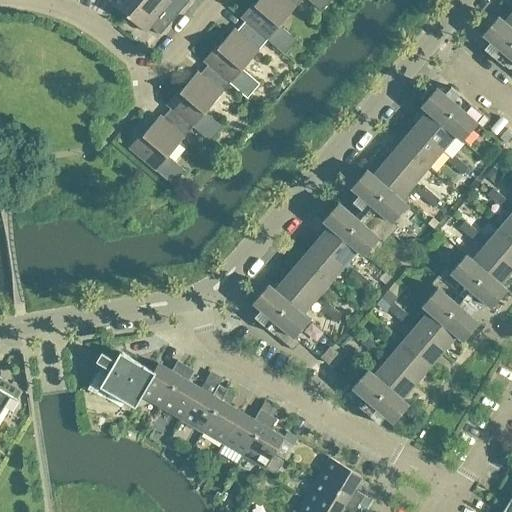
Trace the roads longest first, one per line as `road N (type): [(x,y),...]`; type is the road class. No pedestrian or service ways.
road 1 (residential): [(196,297),(218,284),(436,35)]
road 2 (residential): [(394,455),(206,337),(196,297)]
road 3 (residential): [(32,0),(81,14),(155,76),(219,0)]
road 4 (residential): [(0,329),(196,297)]
